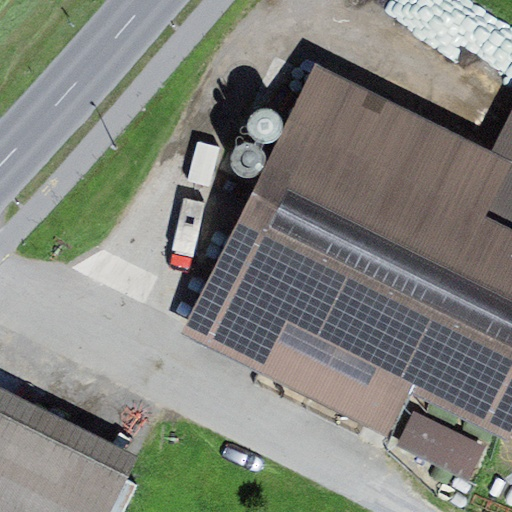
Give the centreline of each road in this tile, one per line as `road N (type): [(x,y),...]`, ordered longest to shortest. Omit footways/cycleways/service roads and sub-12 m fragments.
road 1 (track): [(0,315),(396,511)]
road 2 (secondary): [(146,0),(0,171)]
